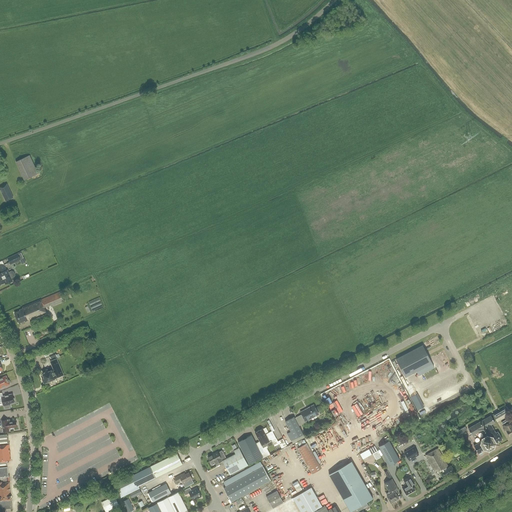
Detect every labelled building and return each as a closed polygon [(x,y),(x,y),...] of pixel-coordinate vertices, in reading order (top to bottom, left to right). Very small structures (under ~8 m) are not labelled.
[(16,162),(24,180),(38,173),(30,155),(16,162)] [(0,186),(0,188),(6,201),(14,197),(7,183),(0,186)] [(18,253),(8,258),(11,264),(21,260),(18,253)] [(0,268),(2,273),(0,273),(0,282),(1,284),(5,282),(5,284),(13,281),(12,279),(15,278),(16,275),(15,272),(12,271),(9,272),(8,270),(7,270),(4,264),(0,266),(0,268)] [(20,311),(17,312),(14,314),(18,324),(21,323),(22,325),(25,324),(24,322),(29,320),(29,321),(47,313),(45,308),(50,306),(51,307),(64,301),(60,292),(27,305),(22,307),(23,308),(19,310),(20,311)] [(101,298),(90,301),(93,311),(104,308),(101,298)] [(423,345),(396,359),(406,377),(432,363),(423,345)] [(54,348),(44,352),(46,357),(50,355),(51,359),(56,357),(57,359),(60,357),(59,354),(56,355),(54,348)] [(48,372),(47,369),(46,370),(46,371),(43,373),(45,378),(42,379),(44,384),(47,382),(47,383),(53,380),(58,378),(58,377),(64,375),(57,359),(50,362),(53,369),(48,372)] [(6,376),(0,378),(0,388),(10,385),(10,383),(11,383),(9,380),(8,380),(6,376)] [(357,390),(370,385),(367,377),(338,389),(340,396),(349,392),(350,394),(357,391),(357,390)] [(0,401),(0,403),(3,402),(4,405),(5,405),(6,407),(9,407),(9,404),(10,404),(10,403),(14,402),(14,400),(14,399),(14,398),(13,397),(12,394),(3,396),(2,393),(0,393),(0,401)] [(298,425),(318,414),(314,405),(300,412),(302,414),(295,418),(294,417),(286,421),(291,431),(287,433),(291,441),(303,435),(298,425)] [(506,408),(494,415),(497,421),(509,414),(506,408)] [(495,443),(502,439),(498,431),(496,432),(491,424),(495,422),(491,415),(468,428),(472,435),(483,429),(487,436),(491,433),(492,435),(474,445),(478,453),(486,448),(486,449),(495,444),(495,443)] [(1,420),(3,432),(9,431),(8,427),(17,426),(16,424),(17,423),(16,422),(16,421),(15,420),(10,421),(9,419),(1,420)] [(503,425),(509,435),(511,433),(511,424),(510,421),(508,422),(507,420),(502,423),(503,425)] [(269,455),(264,447),(267,446),(265,443),(269,441),(262,428),(255,432),(259,441),(256,443),(263,458),(269,455)] [(9,444),(8,444),(8,443),(9,443),(8,434),(0,435),(0,509),(12,509),(11,495),(8,467),(7,467),(7,465),(8,465),(7,462),(7,460),(11,460),(9,444)] [(274,434),(268,437),(270,441),(272,441),(275,446),(279,443),(274,434)] [(263,458),(256,443),(251,435),(238,442),(249,464),(262,457),(263,458)] [(304,435),(292,441),(293,443),(305,437),(304,435)] [(389,440),(379,446),(389,466),(400,460),(389,440)] [(297,448),(312,474),(322,468),(307,443),(297,448)] [(362,452),(364,458),(375,454),(377,459),(382,457),(377,445),(362,452)] [(414,447),(404,452),(410,461),(419,455),(414,447)] [(444,478),(454,471),(451,465),(448,467),(438,448),(426,455),(435,471),(439,469),(444,478)] [(212,463),(215,462),(216,464),(222,461),(228,471),(230,475),(248,466),(245,462),(240,452),(226,459),(222,450),(218,452),(208,457),(212,463)] [(150,466),(114,484),(120,495),(183,463),(177,453),(150,466)] [(271,480),(263,467),(260,462),(226,481),(228,486),(224,488),(232,502),(271,480)] [(352,462),(330,474),(351,511),(350,511),(364,511),(363,509),(368,506),(366,502),(373,498),(352,462)] [(185,487),(189,485),(194,482),(192,479),(193,478),(189,472),(184,475),(183,474),(175,478),(175,479),(173,481),(169,480),(168,483),(174,493),(179,490),(177,487),(178,483),(181,482),(180,480),(181,480),(183,483),(185,487)] [(402,487),(407,495),(415,490),(412,485),(415,483),(410,476),(403,480),(406,485),(402,487)] [(392,479),(384,483),(389,492),(386,493),(388,496),(387,496),(391,503),(399,498),(395,491),(395,492),(393,489),(397,487),(392,479)] [(300,480),(295,483),(299,491),(304,489),(300,480)] [(172,494),(171,493),(166,484),(149,493),(153,502),(167,494),(168,496),(172,494)] [(198,498),(202,496),(197,488),(191,491),(190,487),(183,491),(185,495),(189,493),(193,500),(198,498)] [(311,487),(293,498),(301,511),(311,511),(322,506),(311,487)] [(100,490),(90,495),(92,500),(103,495),(100,490)] [(283,502),(277,490),(266,496),(273,508),(283,502)] [(162,511),(181,511),(188,509),(178,492),(157,502),(162,511)] [(115,496),(101,503),(105,511),(106,511),(119,506),(115,496)] [(128,511),(134,509),(129,499),(123,502),(127,511),(128,511)] [(150,511),(161,511),(157,503),(148,508),(150,511)]
